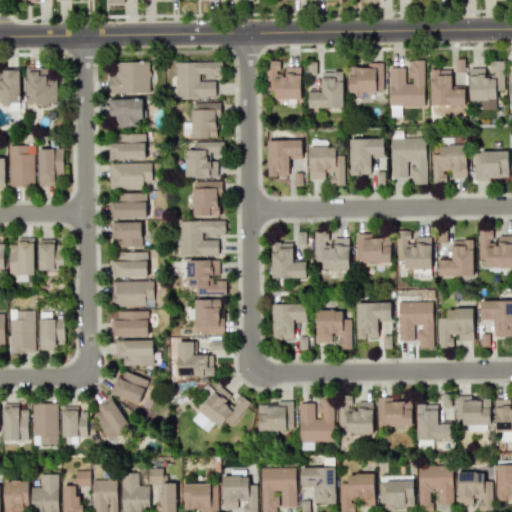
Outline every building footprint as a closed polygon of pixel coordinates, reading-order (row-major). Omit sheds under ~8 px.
[(300,98),(300,66),(281,66),(281,60),(266,60),(266,90),(274,90),(274,99),(300,98)] [(409,66),(389,67),(389,106),(424,106),(423,60),(409,60),(409,66)] [(214,80),(201,81),(201,78),(221,78),(221,61),(175,62),(176,96),(215,96),(214,80)] [(495,109),(495,90),(503,90),(503,61),(490,61),(490,74),(484,74),(484,67),(469,67),(469,100),(480,100),(480,109),(495,109)] [(109,93),(150,93),(149,62),(108,62),(109,93)] [(382,62),(366,62),(366,66),(348,66),(348,92),(382,92),(382,62)] [(55,104),(56,77),(46,77),(46,67),(25,67),(25,104),(55,104)] [(450,69),(429,69),(429,105),(464,104),(464,88),(450,88),(450,69)] [(342,107),(342,70),(321,71),(321,91),(307,91),(308,107),(342,107)] [(109,115),(119,115),(119,127),(142,126),(141,98),(109,99),(109,115)] [(190,102),(191,136),(216,136),(216,116),(220,116),(219,101),(190,102)] [(426,183),(425,137),(402,137),(402,130),(390,130),(391,177),(407,177),(406,161),(410,161),(410,184),(426,183)] [(145,134),(111,133),(111,158),(144,158),(145,134)] [(350,175),(370,174),(370,157),(384,157),(383,137),(349,138),(350,175)] [(301,157),(301,140),(267,140),(267,176),(288,175),(287,157),(301,157)] [(217,176),(217,160),(210,161),(210,155),(223,154),(223,141),(192,141),(193,149),(184,150),(184,177),(217,176)] [(431,153),(431,181),(448,182),(448,177),(466,177),(466,144),(439,144),(439,153),(431,153)] [(342,146),(308,145),(308,178),(324,178),(324,171),(330,172),(330,185),(342,185),(342,146)] [(37,184),(54,183),(54,176),(62,175),(62,148),(37,148),(37,184)] [(507,150),(480,151),(480,168),(473,168),(474,179),(508,178),(507,150)] [(108,188),(143,188),(143,181),(151,180),(151,162),(108,163),(108,188)] [(383,171),(375,171),(375,184),(384,184),(383,171)] [(219,215),(219,180),(192,181),(192,215),(219,215)] [(113,218),(145,217),(145,193),(112,193),(113,218)] [(178,221),(179,255),(217,254),(217,236),(224,236),(223,220),(178,221)] [(114,247),(147,246),(146,232),(141,233),(140,221),(113,222),(114,247)] [(486,268),(511,268),(511,235),(497,235),(497,245),(490,245),(490,229),(478,230),(478,258),(486,258),(486,268)] [(430,268),(431,236),(412,236),(412,230),(396,230),(396,260),(404,260),(404,268),(430,268)] [(270,277),(304,278),(305,232),(296,231),(295,242),(271,241),(270,277)] [(362,263),(390,262),(390,237),(370,237),(370,233),(354,233),(355,254),(362,254),(362,263)] [(348,237),(332,237),(333,246),(327,246),(327,234),(313,234),(314,261),(321,260),(322,270),(349,269),(348,237)] [(33,273),(33,237),(16,237),(17,244),(8,244),(8,274),(33,273)] [(53,269),(53,239),(37,239),(38,270),(53,269)] [(472,275),(472,239),(451,239),(451,257),(438,257),(438,275),(472,275)] [(112,252),(112,277),(154,276),(154,251),(112,252)] [(196,294),(224,294),(225,279),(210,279),(210,274),(218,274),(218,260),(187,259),(186,286),(196,286),(196,294)] [(111,280),(110,305),(152,306),(152,281),(111,280)] [(194,299),(194,333),(223,333),(223,318),(219,318),(219,299),(194,299)] [(511,336),(511,299),(479,300),(480,317),(493,317),(493,336),(511,336)] [(390,320),(390,301),(355,302),(356,338),(377,337),(377,321),(390,320)] [(433,301),(398,301),(397,340),(418,340),(418,347),(432,347),(433,301)] [(271,304),(272,339),(293,339),(293,324),(307,324),(306,303),(271,304)] [(472,308),(446,308),(446,317),(438,317),(438,347),(454,347),(454,340),(473,340),(472,308)] [(33,352),(33,310),(9,310),(8,352),(33,352)] [(114,311),(115,336),(148,335),(147,310),(114,311)] [(316,342),(331,342),(331,335),(338,335),(338,348),(349,348),(349,310),(316,310),(316,342)] [(39,350),(55,350),(55,344),(64,343),(63,318),(50,318),(50,311),(38,311),(39,350)] [(390,347),(390,335),(382,335),(382,347),(390,347)] [(152,339),(119,340),(119,365),(152,364),(152,339)] [(177,375),(213,374),(212,353),(195,353),(194,341),(176,341),(177,375)] [(115,376),(110,394),(140,402),(147,378),(122,371),(121,378),(115,376)] [(250,402),(239,394),(231,404),(227,400),(231,395),(218,385),(198,410),(219,427),(224,420),(231,426),(250,402)] [(109,440),(130,425),(109,395),(95,404),(99,410),(92,415),(109,440)] [(411,425),(411,400),(392,400),(392,396),(376,397),(377,426),(411,425)] [(488,396),(455,397),(455,418),(463,418),(464,431),(489,430),(488,396)] [(298,402),(299,442),(333,441),(332,401),(298,402)] [(372,433),(371,401),(356,401),(356,406),(339,406),(339,409),(345,409),(345,434),(372,433)] [(31,403),(32,444),(56,444),(55,402),(31,403)] [(292,430),(292,402),(257,402),(258,430),(292,430)] [(27,409),(18,409),(18,403),(2,403),(1,440),(27,440),(27,409)] [(415,404),(417,449),(432,448),(432,440),(451,439),(450,421),(437,421),(436,404),(415,404)] [(86,436),(86,408),(61,408),(61,436),(86,436)] [(206,432),(213,424),(199,411),(192,419),(206,432)] [(511,463),(495,464),(496,501),(511,500),(511,463)] [(335,503),(334,466),(299,467),(299,485),(313,485),(313,497),(314,497),(314,503),(335,503)] [(260,467),(260,511),(277,511),(277,496),(272,496),(272,490),(279,490),(280,506),(295,506),(295,467),(260,467)] [(452,504),(451,467),(417,467),(418,511),(434,511),(434,504),(452,504)] [(175,511),(175,482),(162,482),(162,468),(148,468),(148,483),(160,482),(160,493),(156,493),(156,511),(175,511)] [(62,511),(80,511),(80,485),(89,485),(90,470),(73,470),(72,485),(62,485),(62,511)] [(456,471),(457,504),(476,504),(476,511),(491,510),(490,480),(483,480),(483,471),(456,471)] [(30,486),(30,511),(57,511),(57,473),(40,474),(40,486),(30,486)] [(339,511),(355,511),(355,506),(374,505),(373,473),(347,473),(347,483),(339,483),(339,511)] [(413,508),(412,474),(378,475),(379,509),(413,508)] [(256,511),(256,484),(248,484),(248,475),(221,476),(222,508),(242,508),(242,511),(256,511)] [(137,477),(121,477),(121,511),(148,511),(148,488),(137,488),(137,477)] [(116,511),(117,479),(92,479),(91,511),(116,511)] [(4,480),(3,511),(28,511),(28,480),(4,480)] [(183,508),(202,508),(202,511),(217,511),(217,482),(182,483),(183,508)] [(300,511),(313,511),(313,500),(300,500),(300,511)]
